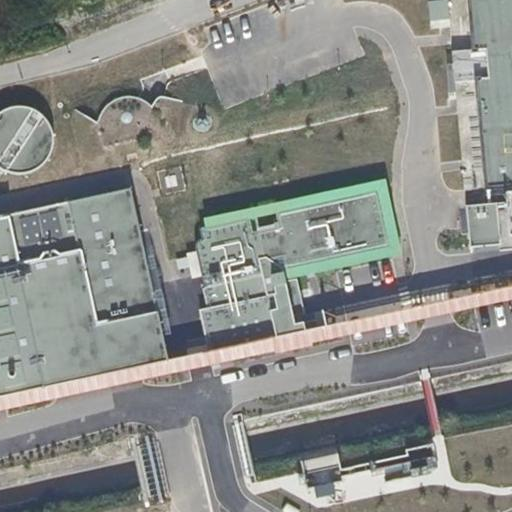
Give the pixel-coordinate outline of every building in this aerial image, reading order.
[(511,0),(468,0),(473,51),(452,52),(455,84),(476,82),(485,191),(511,188),(511,0)] [(259,92),(288,83),(284,69),(255,78),(259,92)] [(38,103),(0,109),(0,169),(49,160),(38,103)] [(375,153),(370,128),(315,140),(321,164),(375,153)] [(251,170),(258,197),(272,193),(265,167),(251,170)] [(254,216),(226,223),(212,226),(205,227),(200,233),(143,196),(117,237),(106,253),(100,250),(99,250),(98,249),(97,249),(92,248),(87,247),(83,247),(82,247),(80,247),(79,247),(78,247),(77,247),(75,247),(65,250),(60,251),(48,257),(39,265),(34,271),(31,277),(29,285),(29,295),(31,301),(35,308),(39,312),(42,315),(47,318),(54,320),(62,323),(70,323),(79,323),(80,324),(90,321),(96,319),(112,308),(136,303),(138,307),(143,309),(145,309),(145,310),(147,309),(145,301),(146,300),(147,303),(151,306),(155,306),(155,308),(158,307),(180,302),(180,300),(184,292),(185,292),(187,300),(189,300),(189,299),(190,299),(193,297),(195,292),(195,290),(202,289),(206,309),(234,303),(243,301),(257,298),(266,296),(264,290),(263,285),(263,284),(261,273),(258,261),(264,260),(266,262),(268,269),(269,273),(279,271),(297,267),(295,257),(294,253),(295,253),(295,254),(296,255),(297,257),(299,258),(303,259),(309,257),(312,257),(314,256),(315,254),(316,251),(316,248),(322,247),(322,250),(323,251),(325,255),(328,257),(332,259),(336,260),(385,249),(382,235),(388,233),(382,204),(376,206),(373,191),(303,206),(302,204),(301,202),(298,201),(296,201),(293,201),(291,203),(289,206),(289,209),(275,212),(278,224),(257,228),(254,216)] [(257,298),(243,301),(234,303),(206,309),(219,366),(223,384),(273,373),(282,371),(277,350),(278,350),(284,348),(281,334),(275,335),(274,335),(269,311),(276,309),(272,295),(266,296),(257,298)] [(308,323),(312,357),(401,346),(396,311),(308,323)] [(375,458),(380,482),(434,473),(430,448),(375,458)] [(344,477),(338,452),(301,461),(306,486),(344,477)]
